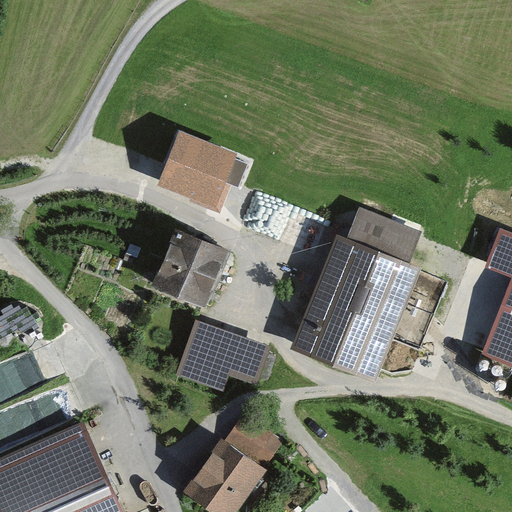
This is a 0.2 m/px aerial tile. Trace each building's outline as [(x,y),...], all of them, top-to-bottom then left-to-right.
[(327,221),(216,169),(200,200),(312,253),(327,221)] [(418,233),(356,207),(343,237),(405,263),(418,233)] [(198,313),(227,248),(185,229),(174,256),(162,250),(145,290),(198,313)] [(511,273),(511,276),(484,357),(511,366),(511,232),(501,229),(489,266),(511,273)] [(369,378),(410,273),(330,242),(289,348),(369,378)] [(252,384),(265,350),(188,323),(170,375),(217,391),(223,374),(252,384)] [(124,511),(77,413),(0,449),(0,511),(124,511)] [(304,443),(281,428),(275,437),(298,451),(304,443)] [(229,511),(256,475),(210,441),(175,488),(208,511),(229,511)]
